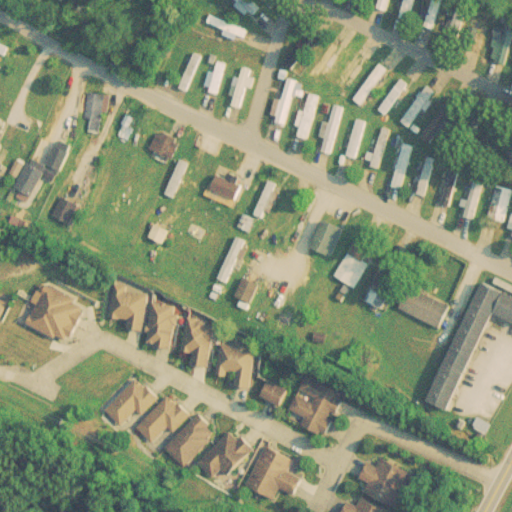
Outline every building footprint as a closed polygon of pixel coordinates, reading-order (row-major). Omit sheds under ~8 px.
[(265,6),(259,0),(243,0),(256,14),(265,6)] [(471,14),(462,11),(453,37),(462,41),(471,14)] [(253,32),(216,14),(213,20),(249,38),(253,32)] [(509,64),(511,54),(511,18),(499,61),(509,64)] [(485,50),(495,24),(487,21),(477,47),(485,50)] [(289,64),(297,69),(322,34),(314,28),(289,64)] [(327,74),(331,77),(343,60),(331,51),(312,77),(320,83),(327,74)] [(370,58),(360,51),(338,82),(348,89),(370,58)] [(183,87),(191,90),(207,56),(199,52),(183,87)] [(222,93),(232,64),(220,60),(211,89),(222,93)] [(392,68),(384,63),(361,97),(369,103),(392,68)] [(236,105),(246,108),(256,70),(247,67),(236,105)] [(280,121),(291,124),(303,80),(292,77),(280,121)] [(384,108),(392,114),(413,82),(405,77),(384,108)] [(405,118),(413,125),(441,92),(433,85),(405,118)] [(96,119),(93,130),(104,132),(111,94),(94,91),(89,117),(96,119)] [(312,139),(325,96),(313,93),(301,135),(312,139)] [(437,139),(464,100),(456,94),(429,134),(437,139)] [(345,106),(338,105),(336,122),(327,121),(324,150),(341,152),(345,106)] [(471,136),(485,120),(477,112),(462,129),(471,136)] [(0,145),(12,123),(0,116),(0,145)] [(361,157),(371,120),(361,118),(351,155),(361,157)] [(397,129),(388,126),(375,165),(383,168),(397,129)] [(175,159),(185,141),(164,128),(154,146),(175,159)] [(419,145),(409,142),(396,183),(407,187),(419,145)] [(167,200),(177,204),(187,179),(195,182),(201,166),(183,159),(167,200)] [(468,163),(459,160),(443,202),(453,206),(468,163)] [(48,173),(34,165),(23,183),(37,191),(48,173)] [(470,215),(483,216),(488,171),(475,169),(470,215)] [(142,183),(133,180),(120,216),(129,219),(142,183)] [(275,216),(284,192),(279,190),(282,183),(272,180),(260,210),(275,216)] [(511,217),(511,187),(501,185),(495,214),(511,217)] [(65,220),(83,212),(76,198),(59,206),(65,220)] [(213,240),(223,244),(239,202),(229,198),(213,240)] [(334,253),(347,225),(329,217),(316,245),(334,253)] [(222,277),(224,282),(251,240),(242,236),(222,277)] [(368,259),(377,245),(362,236),(340,274),(354,287),(374,263),(368,259)] [(362,301),(384,312),(399,282),(383,270),(362,301)] [(257,284),(249,277),(235,295),(250,302),(257,284)] [(450,411),(492,312),(511,320),(511,294),(479,281),(427,402),(450,411)] [(26,326),(69,342),(84,304),(41,287),(26,326)] [(398,310),(439,328),(449,306),(408,287),(398,310)] [(125,328),(141,330),(147,295),(112,290),(108,318),(126,320),(125,328)] [(174,304),(148,304),(147,346),(173,347),(174,304)] [(209,367),(215,323),(187,319),(182,352),(192,354),(191,364),(209,367)] [(234,386),(250,388),(255,348),(220,344),(217,372),(235,374),(234,386)] [(300,426),(325,436),(344,393),(304,375),(288,411),(304,418),(300,426)] [(278,406),(287,390),(267,380),(259,396),(278,406)] [(183,467),(217,432),(198,413),(164,449),(183,467)] [(196,464),(212,480),(222,470),(227,476),(254,450),(233,429),(196,464)] [(295,459),(264,446),(246,489),(273,500),(278,490),(293,496),(300,479),(288,474),(295,459)] [(395,508),(412,472),(381,458),(377,466),(367,461),(359,480),(368,484),(364,493),(395,508)] [(356,506),(348,503),(343,511),(391,511),(360,498),(356,506)]
